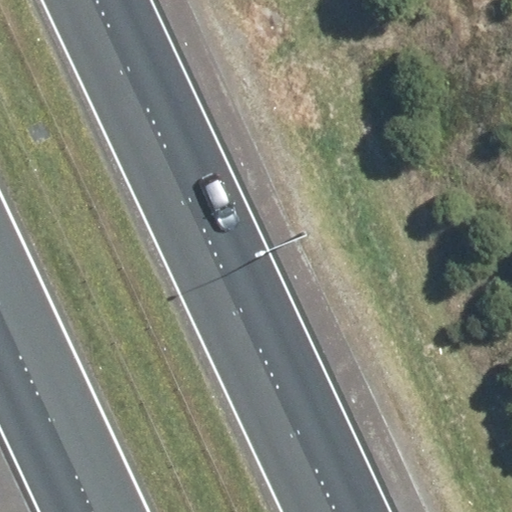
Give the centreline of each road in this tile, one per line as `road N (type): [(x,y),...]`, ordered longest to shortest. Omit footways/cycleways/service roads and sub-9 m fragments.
road 1 (motorway): [(98,0),(337,511)]
road 2 (motorway): [(95,511),(0,304)]
